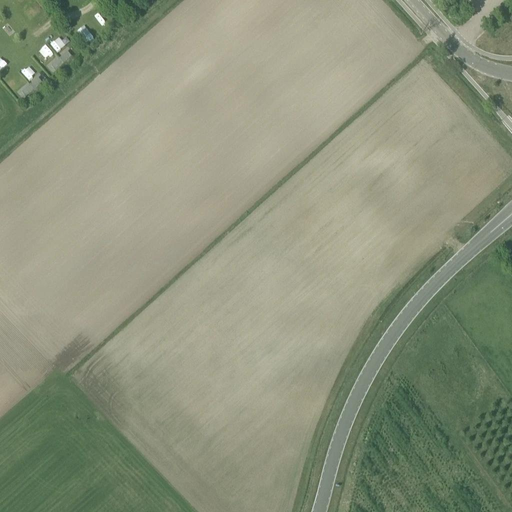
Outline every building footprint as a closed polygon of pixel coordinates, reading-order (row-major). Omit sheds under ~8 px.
[(55,48),(67,41),(62,33),(50,41),(55,48)] [(39,51),(43,59),(51,55),(48,47),(39,51)] [(66,53),(59,60),(63,64),(70,57),(66,53)] [(59,60),(51,67),(55,71),(63,64),(59,60)] [(37,79),(29,86),(33,90),(40,84),(37,79)] [(33,90),(29,86),(22,93),(25,97),(33,90)]
